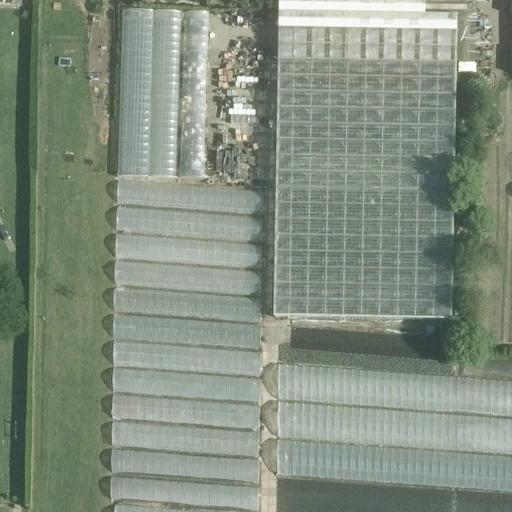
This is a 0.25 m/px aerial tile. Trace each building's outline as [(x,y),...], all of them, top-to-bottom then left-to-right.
[(429,11),(429,0),(279,0),(274,319),(452,322),(458,17),(458,12),(429,11)] [(458,12),(458,17),(466,17),(467,3),(490,2),(490,0),(429,0),(429,11),(458,12)] [(121,9),(117,177),(201,179),(205,11),(121,9)] [(255,511),(263,187),(115,184),(113,311),(109,475),(108,475),(108,503),(112,503),(112,511),(255,511)] [(511,489),(511,378),(278,366),(274,438),(277,439),(275,477),(511,489)]
